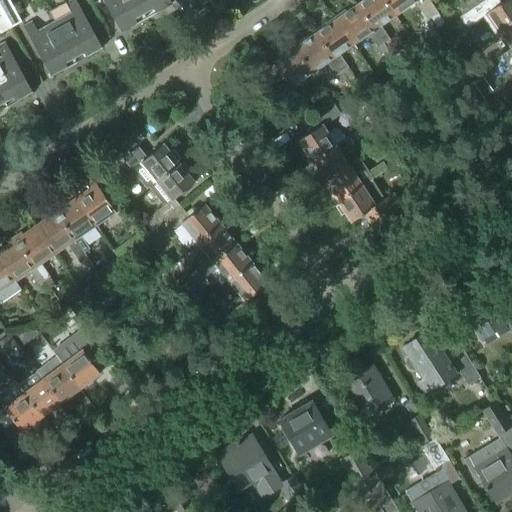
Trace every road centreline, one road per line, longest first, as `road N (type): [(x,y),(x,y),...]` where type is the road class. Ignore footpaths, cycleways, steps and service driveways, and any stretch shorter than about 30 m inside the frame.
road 1 (residential): [(336,298),(30,511)]
road 2 (residential): [(336,298),(184,67)]
road 3 (residential): [(0,185),(184,67)]
road 4 (residential): [(511,190),(336,298)]
